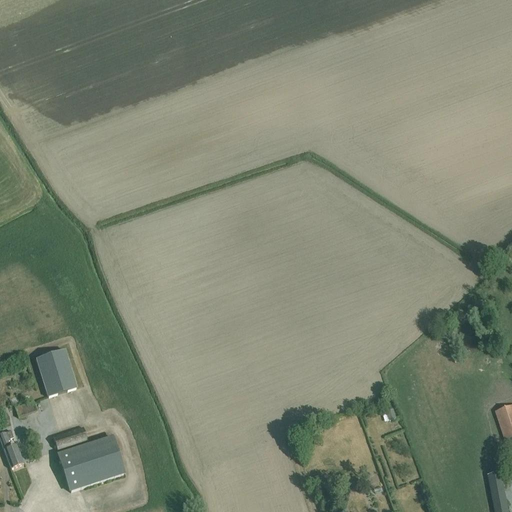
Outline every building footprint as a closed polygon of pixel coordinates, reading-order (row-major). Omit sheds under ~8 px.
[(66,353),(37,362),(48,400),(77,392),(66,353)] [(19,421),(37,414),(34,404),(15,411),(19,421)] [(511,407),(493,413),(503,443),(511,440),(511,407)] [(387,412),(389,422),(396,420),(393,410),(387,412)] [(57,453),(88,444),(84,430),(53,440),(57,453)] [(11,434),(0,437),(0,441),(12,472),(24,467),(16,448),(10,451),(7,443),(13,441),(11,434)] [(124,478),(112,440),(59,457),(71,495),(124,478)] [(494,511),(507,511),(501,475),(488,477),(494,511)]
